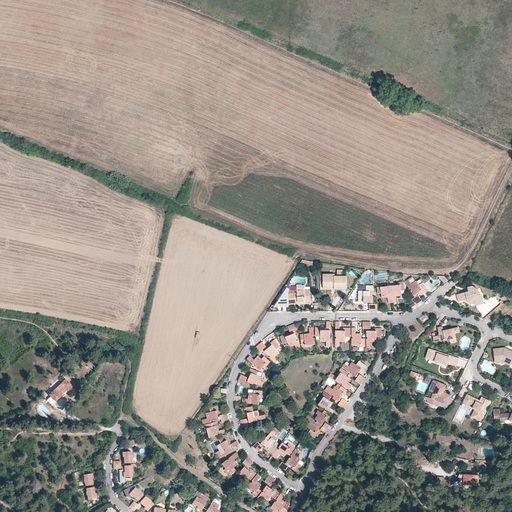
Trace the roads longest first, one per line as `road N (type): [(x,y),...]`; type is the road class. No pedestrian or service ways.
road 1 (track): [(163,0),(511,148)]
road 2 (residential): [(410,317),(283,317),(244,353),(231,396),(242,440),(256,459),(306,489)]
road 3 (residential): [(410,317),(320,450),(306,489)]
road 4 (track): [(452,284),(449,274),(469,256),(511,170)]
road 5 (track): [(0,430),(107,430),(119,439)]
